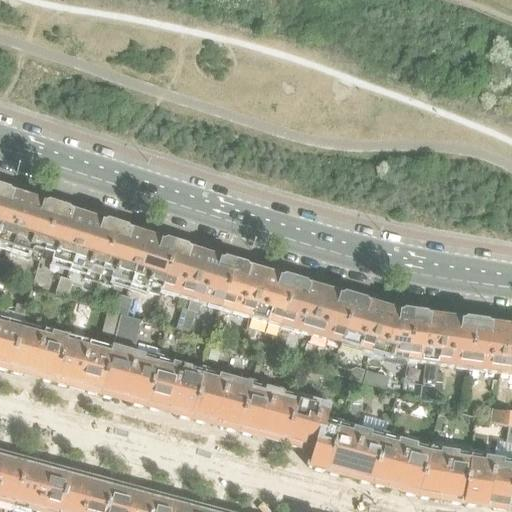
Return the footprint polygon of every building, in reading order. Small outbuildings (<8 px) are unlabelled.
[(0,191),(0,248),(10,252),(26,202),(9,197),(7,194),(1,192),(0,191)] [(10,252),(9,257),(28,263),(31,253),(41,257),(55,212),(54,211),(52,208),(46,206),(43,208),(31,204),(26,202),(10,252)] [(52,265),(69,270),(85,221),(68,216),(66,212),(60,210),(57,212),(55,212),(41,257),(53,260),(52,265)] [(83,281),(97,285),(114,230),(113,230),(111,227),(105,225),(102,227),(85,221),(69,270),(85,276),(83,281)] [(128,289),(144,240),(127,234),(125,231),(119,229),(116,231),(114,230),(97,285),(112,290),(114,285),(128,289)] [(149,291),(159,294),(174,250),(172,249),(170,246),(164,244),(161,246),(144,240),(128,289),(147,296),(149,291)] [(189,303),(203,259),(186,254),(185,250),(178,248),(175,250),(174,250),(159,294),(189,303)] [(189,303),(219,312),(232,268),(231,268),(229,265),(223,263),(220,264),(203,259),(189,303)] [(6,264),(1,281),(7,283),(13,266),(6,264)] [(250,321),(262,277),(245,272),(244,269),(237,267),(235,269),(232,268),(219,312),(250,321)] [(279,330),(292,286),(290,285),(289,282),(283,280),(280,282),(262,277),(250,321),(279,330)] [(54,296),(60,298),(66,281),(60,279),(54,296)] [(66,281),(60,298),(67,300),(72,283),(66,281)] [(279,330),(308,338),(321,294),(305,290),(303,287),(297,285),(294,286),(292,286),(279,330)] [(339,347),(352,303),(350,303),(348,300),(342,298),(339,300),(321,294),(308,338),(339,347)] [(119,316),(125,299),(119,297),(113,314),(119,316)] [(125,299),(119,316),(126,318),(132,301),(125,299)] [(368,356),(380,312),(365,307),(363,304),(357,302),(354,304),(352,303),(339,347),(368,356)] [(7,372),(8,372),(20,328),(22,320),(25,308),(20,307),(18,315),(0,310),(0,372),(4,373),(7,372)] [(25,308),(22,320),(28,321),(31,309),(25,308)] [(181,332),(187,311),(181,310),(175,330),(181,332)] [(187,311),(181,332),(189,334),(195,314),(187,311)] [(381,359),(406,363),(412,318),(410,318),(408,315),(402,314),(399,316),(393,316),(380,312),(368,356),(375,358),(381,359)] [(113,337),(119,316),(113,314),(107,313),(101,334),(113,337)] [(406,363),(438,367),(443,322),(426,320),(424,317),(417,316),(414,318),(412,318),(406,363)] [(438,367),(468,371),(474,327),(472,326),(470,324),(464,323),(461,325),(443,322),(438,367)] [(498,376),(505,331),(487,329),(485,326),(479,325),(476,327),(474,327),(468,371),(498,376)] [(54,384),(65,340),(20,328),(8,372),(10,373),(12,376),(20,378),(22,376),(40,381),(42,383),(49,385),(52,384),(54,384)] [(242,338),(244,332),(237,330),(232,344),(239,346),(242,338)] [(511,331),(505,331),(498,376),(511,377),(511,331)] [(97,396),(99,396),(110,352),(65,340),(54,384),(55,385),(57,388),(65,390),(67,388),(85,393),(87,395),(94,397),(97,396)] [(214,373),(222,345),(212,342),(204,370),(214,373)] [(302,358),(303,358),(308,360),(312,348),(306,346),(302,358)] [(165,358),(168,349),(162,347),(159,356),(165,358)] [(145,409),(157,363),(110,350),(110,352),(99,396),(101,397),(102,400),(110,402),(112,400),(131,405),(132,408),(140,410),(143,408),(145,409)] [(300,368),(303,358),(302,358),(290,354),(287,364),(300,368)] [(189,421),(191,421),(203,375),(157,363),(145,409),(147,409),(148,412),(156,414),(158,412),(177,417),(179,420),(186,422),(189,421)] [(349,373),(347,381),(359,384),(363,373),(354,371),(349,373)] [(316,385),(319,376),(303,372),(301,380),(316,385)] [(365,373),(361,386),(384,392),(388,380),(365,373)] [(237,433),(250,388),(203,375),(191,421),(193,422),(195,424),(202,426),(205,425),(224,430),(225,432),(233,434),(235,433),(237,433)] [(441,375),(436,375),(433,396),(440,397),(442,384),(440,384),(441,375)] [(282,445),(284,446),(296,400),(250,388),(237,433),(240,434),(241,436),(249,439),(251,437),(270,442),(271,445),(279,447),(282,445)] [(324,473),(325,474),(339,424),(325,421),(329,409),(296,400),(284,446),(286,446),(287,449),(295,451),(297,449),(311,453),(307,469),(312,470),(314,473),(321,474),(324,473)] [(507,431),(511,431),(511,416),(492,413),(490,425),(507,431)] [(390,433),(393,420),(389,419),(388,419),(385,431),(390,433)] [(371,486),(384,436),(375,434),(339,424),(325,474),(327,474),(329,477),(336,479),(339,477),(358,482),(359,485),(367,487),(369,485),(371,486)] [(462,506),(473,437),(474,431),(465,429),(462,446),(458,446),(457,452),(429,448),(416,498),(418,498),(419,501),(427,502),(429,500),(449,503),(450,506),(458,507),(460,505),(462,506)] [(493,458),(486,509),(502,511),(506,511),(509,493),(510,493),(510,492),(510,491),(511,492),(511,491),(511,431),(507,431),(505,445),(495,443),(493,458)] [(416,498),(429,448),(428,448),(384,436),(371,486),(373,486),(374,489),(382,491),(384,489),(403,494),(404,497),(412,499),(414,498),(416,498)] [(476,508),(486,509),(493,458),(486,457),(488,440),(473,437),(462,506),(464,506),(465,508),(473,509),(476,508)] [(0,506),(13,510),(25,464),(24,464),(22,461),(14,459),(12,460),(0,457),(0,506)] [(58,511),(69,476),(68,475),(66,472),(58,470),(55,472),(39,468),(37,465),(30,463),(27,465),(25,464),(13,510),(12,511),(58,511)] [(58,511),(104,511),(111,487),(110,487),(109,484),(102,482),(99,484),(81,479),(79,476),(72,474),(69,476),(58,511)] [(149,511),(154,498),(153,498),(151,495),(144,493),(141,495),(123,490),(122,487),(115,486),(112,487),(111,487),(104,511),(149,511)] [(149,511),(195,511),(196,510),(195,509),(194,507),(186,505),(184,506),(166,502),(164,499),(157,497),(154,499),(154,498),(149,511)]
